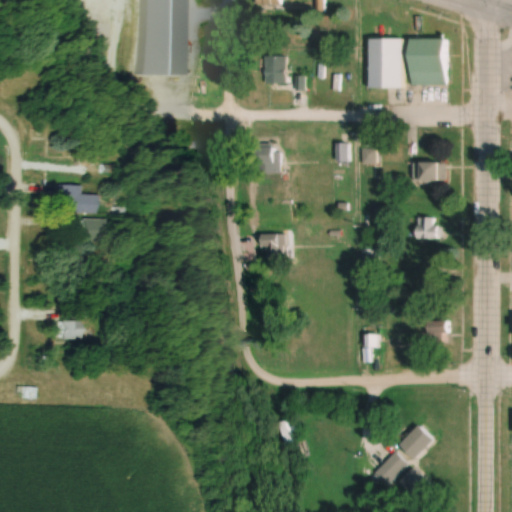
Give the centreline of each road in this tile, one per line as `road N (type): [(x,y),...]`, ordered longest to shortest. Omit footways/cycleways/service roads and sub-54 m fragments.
road 1 (tertiary): [(485,511),(488,5)]
road 2 (residential): [(245,367),(235,307),(231,0)]
road 3 (residential): [(511,375),(283,388),(245,367)]
road 4 (residential): [(487,118),(231,121)]
road 5 (residential): [(0,373),(12,345),(11,150)]
